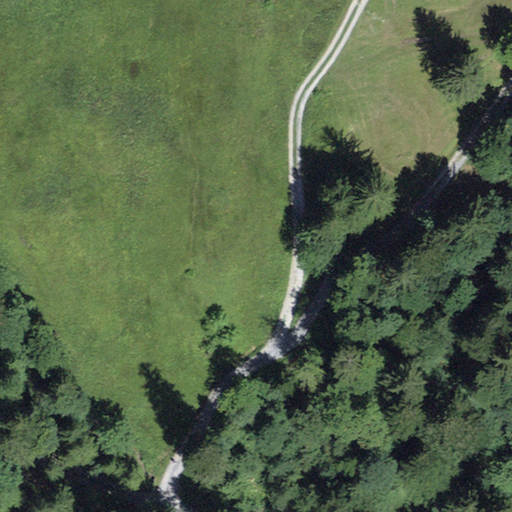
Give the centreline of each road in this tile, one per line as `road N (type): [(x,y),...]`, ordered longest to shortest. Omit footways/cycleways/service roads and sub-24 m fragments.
road 1 (track): [(185,511),(173,496),(174,468),(222,378),(300,327),(351,260),(404,225),(511,85)]
road 2 (track): [(361,0),(295,115),(298,265),(270,349)]
road 3 (track): [(511,30),(429,42),(345,68),(302,92)]
road 4 (track): [(182,510),(0,451)]
